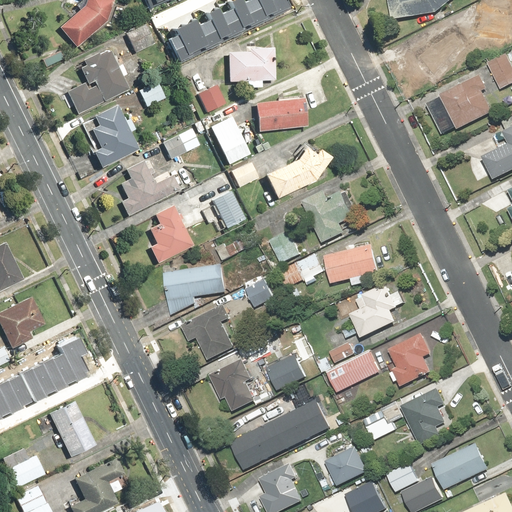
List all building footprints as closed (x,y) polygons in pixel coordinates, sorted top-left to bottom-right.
[(82,0),(81,4),(56,26),(74,46),(104,20),(110,0),(82,0)] [(232,0),(161,38),(176,67),(287,9),(282,0),(232,0)] [(392,0),(395,16),(445,9),(454,0),(392,0)] [(497,5),(496,11),(485,9),(482,33),(489,34),(488,41),(499,42),(500,38),(509,39),(511,20),(511,13),(511,8),(497,5)] [(143,24),(125,33),(133,49),(151,40),(143,24)] [(436,80),(448,67),(453,72),(458,66),(453,61),(474,37),(461,25),(455,31),(448,24),(415,61),(436,80)] [(82,82),(64,90),(76,114),(128,89),(107,45),(79,58),(82,63),(76,66),(84,83),(90,81),(92,85),(85,89),(82,82)] [(226,51),(226,80),(272,79),(271,46),(247,47),(247,50),(226,51)] [(511,53),(511,51),(489,60),(501,88),(511,83),(511,53)] [(483,72),(442,93),(461,129),(498,110),(489,94),(493,92),(483,72)] [(159,79),(138,89),(147,106),(168,96),(159,79)] [(218,83),(196,92),(204,112),(226,104),(218,83)] [(253,101),(256,130),(304,125),(301,97),(253,101)] [(135,149),(113,103),(91,114),(96,124),(88,128),(97,147),(89,151),(96,167),(135,149)] [(484,155),(495,178),(511,170),(511,114),(504,119),(508,128),(494,134),(501,147),(484,155)] [(231,116),(210,126),(228,164),(249,154),(231,116)] [(194,127),(162,142),(171,160),(203,145),(194,127)] [(272,197),(310,181),(327,156),(302,139),(292,158),(261,173),(272,197)] [(118,199),(125,214),(179,187),(171,173),(153,182),(141,158),(122,167),(126,177),(116,182),(124,197),(118,199)] [(231,172),(238,186),(258,177),(250,162),(231,172)] [(304,199),(323,242),(345,232),(341,224),(359,215),(347,188),(328,197),(325,189),(304,199)] [(243,218),(229,190),(210,199),(224,228),(243,218)] [(190,244),(170,204),(151,213),(156,223),(145,228),(160,259),(190,244)] [(291,230),(272,240),(284,263),(302,254),(291,230)] [(237,237),(218,247),(225,261),(244,251),(237,237)] [(0,289),(23,278),(4,241),(0,242),(0,289)] [(373,244),(324,254),(330,281),(379,271),(373,244)] [(319,282),(316,276),(326,271),(317,255),(284,272),(292,287),(299,283),(303,290),(319,282)] [(221,264),(165,273),(171,314),(196,302),(195,297),(225,292),(221,264)] [(257,307),(276,297),(267,279),(248,289),(257,307)] [(353,311),(364,337),(405,319),(389,282),(359,295),(364,306),(353,311)] [(32,296),(0,310),(0,322),(11,346),(30,336),(28,331),(45,323),(32,296)] [(224,303),(182,326),(190,341),(197,337),(208,358),(235,344),(222,321),(231,317),(224,303)] [(394,368),(403,386),(434,370),(427,357),(436,353),(425,330),(390,347),(399,365),(394,368)] [(53,353),(0,377),(0,412),(73,379),(68,370),(86,362),(72,333),(49,343),(53,353)] [(352,343),(333,351),(337,362),(357,354),(352,343)] [(2,347),(0,348),(0,365),(10,361),(2,347)] [(373,349),(330,370),(341,390),(383,369),(373,349)] [(297,350),(267,365),(278,389),(309,375),(297,350)] [(243,358),(211,374),(223,399),(226,397),(233,411),(257,399),(248,382),(253,379),(243,358)] [(440,387),(404,405),(424,444),(445,433),(441,426),(451,422),(442,405),(447,402),(440,387)] [(231,438),(245,468),(331,428),(317,398),(231,438)] [(74,401),(49,413),(70,456),(95,444),(74,401)] [(394,424),(405,418),(397,402),(364,420),(375,441),(397,430),(394,424)] [(480,439),(436,461),(449,488),(493,466),(480,439)] [(356,444),(327,457),(339,483),(368,470),(356,444)] [(24,448),(1,458),(16,487),(44,473),(35,455),(29,457),(24,448)] [(68,505),(71,511),(96,511),(117,503),(107,481),(124,473),(116,456),(73,476),(83,498),(68,505)] [(412,460),(390,471),(400,490),(421,480),(412,460)] [(291,462),(260,478),(268,493),(260,497),(267,511),(282,511),(305,500),(294,479),(299,476),(291,462)] [(419,511),(447,499),(436,476),(405,492),(414,511),(419,511)] [(379,479),(349,492),(358,511),(373,511),(390,504),(379,479)] [(50,511),(38,484),(16,494),(23,511),(50,511)] [(465,511),(511,511),(511,492),(511,490),(465,511)] [(159,511),(154,500),(128,511),(159,511)]
